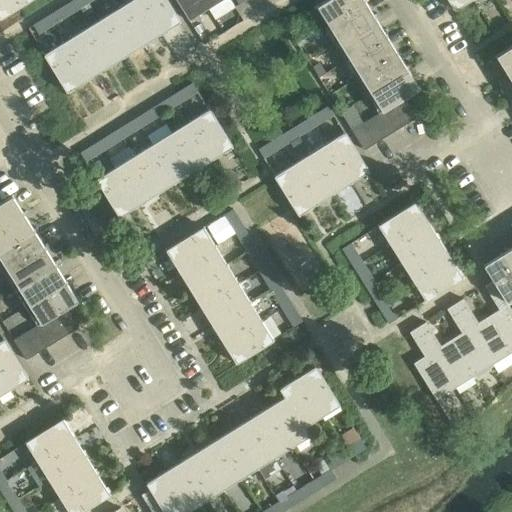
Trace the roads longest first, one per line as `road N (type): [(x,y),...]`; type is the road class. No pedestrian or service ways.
road 1 (residential): [(0,109),(144,341)]
road 2 (residential): [(144,341),(196,415),(124,462),(73,383)]
road 3 (residential): [(511,182),(396,0)]
